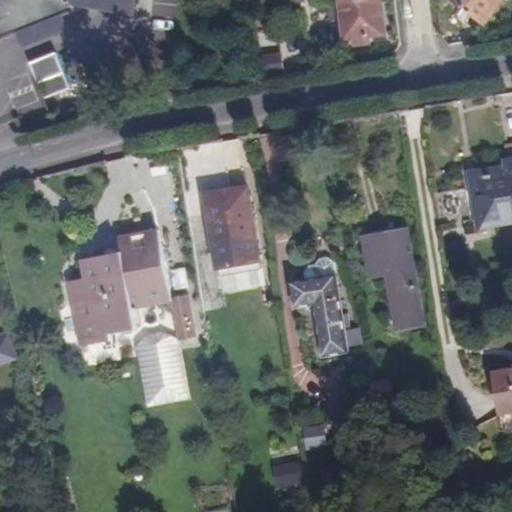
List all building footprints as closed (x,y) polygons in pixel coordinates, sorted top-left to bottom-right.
[(0,0),(0,42),(16,36),(63,17),(74,13),(72,8),(125,17),(127,0),(0,0)] [(384,36),(379,0),(371,0),(339,4),(344,41),(349,40),(369,38),(384,36)] [(455,0),(487,23),(503,0),(455,0)] [(63,17),(16,36),(22,50),(69,32),(63,17)] [(370,46),(369,38),(349,40),(350,47),(370,46)] [(282,74),(279,53),(255,56),(258,78),(282,74)] [(40,100),(67,91),(54,55),(28,65),(40,100)] [(482,229),(511,223),(511,145),(505,147),(507,163),(505,163),(507,175),(474,180),(482,229)] [(263,264),(261,252),(252,199),(229,202),(231,212),(210,216),(217,260),(218,272),(263,264)] [(401,327),(421,324),(407,233),(369,238),(374,274),(392,271),(401,327)] [(128,312),(168,306),(156,235),(117,241),(118,256),(89,261),(82,273),(83,281),(65,284),(75,349),(104,344),(104,338),(132,333),(128,312)] [(326,356),(350,352),(336,266),(329,260),(322,260),(318,266),(311,267),(307,272),(307,281),(294,283),(297,307),(318,305),(326,356)] [(184,303),(168,306),(173,339),(190,336),(184,303)] [(256,345),(272,342),(267,313),(251,315),(256,345)] [(147,405),(185,398),(174,340),(161,333),(146,336),(136,347),(147,405)] [(511,373),(493,376),(500,418),(511,416),(511,373)] [(391,397),(389,378),(368,381),(371,400),(391,397)] [(358,400),(368,399),(366,386),(357,388),(358,400)]
